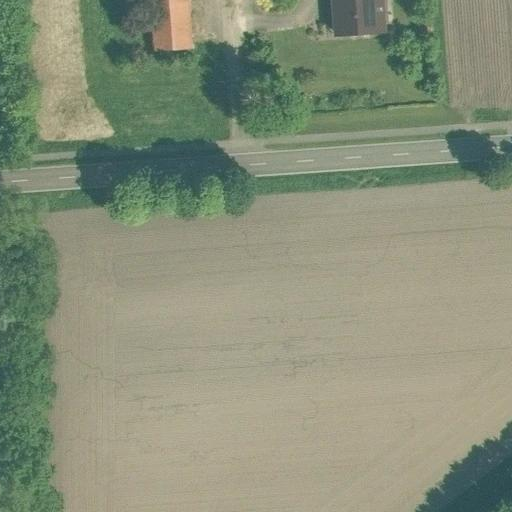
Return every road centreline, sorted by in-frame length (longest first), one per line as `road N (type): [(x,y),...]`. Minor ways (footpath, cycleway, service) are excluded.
road 1 (tertiary): [(511,148),(0,188)]
road 2 (unknown): [(237,146),(236,0)]
